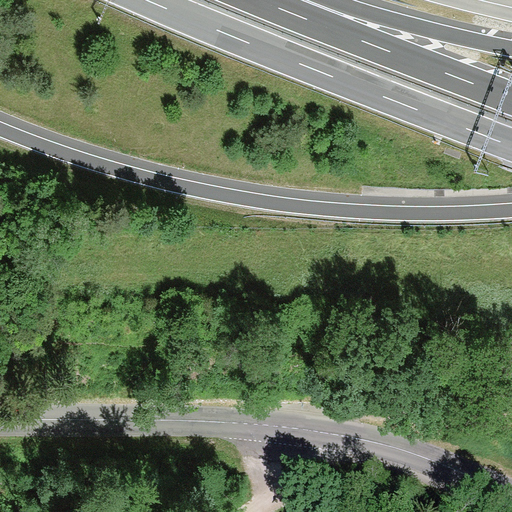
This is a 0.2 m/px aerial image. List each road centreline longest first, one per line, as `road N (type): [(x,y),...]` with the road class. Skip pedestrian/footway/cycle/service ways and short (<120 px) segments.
road 1 (tertiary): [(0,421),(303,416),(424,447),(511,496)]
road 2 (secondary): [(0,127),(133,173),(233,196),(362,211),(511,209)]
road 3 (motorway): [(143,0),(511,146)]
road 4 (motorway): [(511,98),(258,0)]
road 5 (motorway): [(511,50),(308,0)]
road 6 (track): [(238,511),(349,425)]
